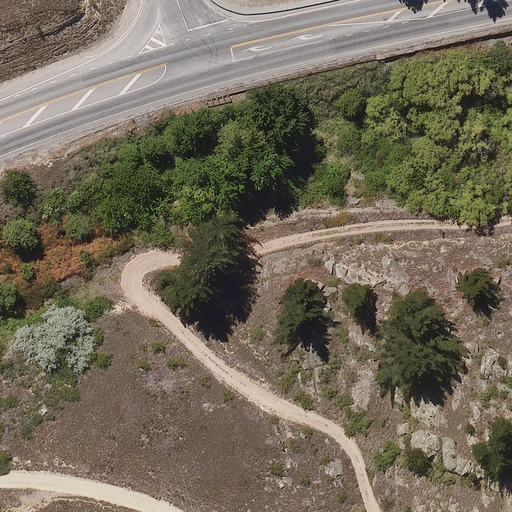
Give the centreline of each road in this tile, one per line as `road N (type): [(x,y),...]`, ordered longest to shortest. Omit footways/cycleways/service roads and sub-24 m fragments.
road 1 (track): [(374,511),(350,445),(326,424),(269,403),(222,371),(137,293),(134,272),(148,262),(366,227),(511,218)]
road 2 (primary): [(462,0),(196,53)]
road 3 (primary): [(196,53),(0,121)]
